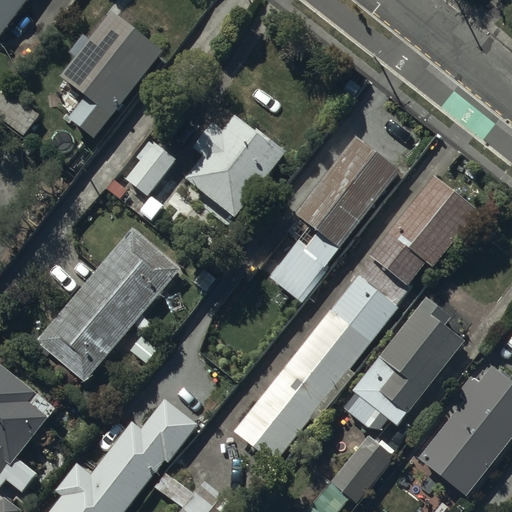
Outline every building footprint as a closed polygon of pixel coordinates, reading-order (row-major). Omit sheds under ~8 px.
[(0,0),(0,38),(29,0),(0,0)] [(165,54),(113,14),(91,41),(85,36),(71,54),(77,59),(63,77),(83,93),(79,97),(85,101),(71,119),(97,139),(165,54)] [(256,133),(236,117),(223,133),(214,126),(195,149),(205,158),(187,179),(236,219),(288,156),(258,131),(256,133)] [(403,174),(356,137),(296,213),(300,216),(287,233),(299,243),(271,278),(304,304),(330,271),(328,269),(403,174)] [(177,160),(154,143),(126,180),(164,209),(184,183),(169,171),(177,160)] [(478,212),(435,179),(374,258),(412,287),(429,265),(434,269),(478,212)] [(183,269),(133,228),(39,343),(88,383),(134,327),(145,335),(154,325),(144,317),(183,269)] [(401,310),(360,277),(234,434),(276,467),(314,419),(318,423),(356,375),(351,372),(401,310)] [(471,324),(433,294),(429,299),(427,297),(353,394),(357,397),(347,410),(372,429),(375,425),(383,431),(391,421),(399,427),(464,342),(460,338),(471,324)] [(55,410),(0,365),(0,486),(3,489),(10,480),(25,492),(39,475),(17,457),(55,410)] [(511,439),(511,383),(492,368),(481,383),(474,377),(458,397),(466,403),(421,460),(468,496),(511,439)] [(57,492),(62,496),(50,511),(126,511),(163,462),(169,466),(198,425),(165,401),(143,431),(130,422),(93,474),(78,463),(57,492)] [(380,445),(369,437),(309,511),(338,511),(351,496),(356,500),(395,450),(383,441),(380,445)] [(167,471),(155,487),(183,508),(179,511),(221,511),(216,507),(224,496),(206,481),(197,494),(167,471)] [(0,511),(20,511),(21,511),(1,494),(0,494),(0,511)]
